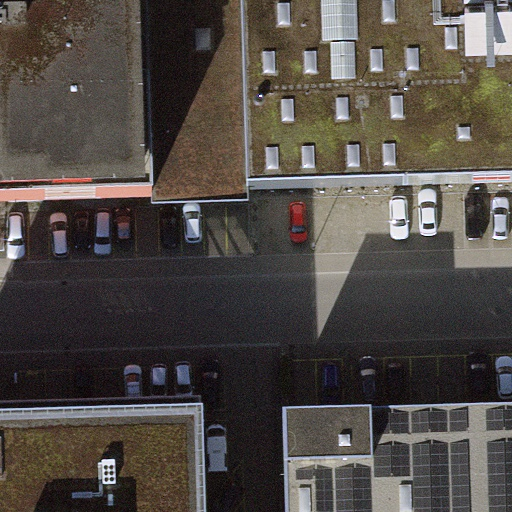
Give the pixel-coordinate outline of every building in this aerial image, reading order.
[(0,0),(0,182),(169,178),(162,0),(0,0)] [(162,0),(169,178),(268,180),(264,0),(162,0)] [(511,0),(264,0),(268,180),(511,175),(511,0)] [(0,511),(232,511),(230,418),(0,424),(0,511)] [(293,511),(511,511),(511,421),(291,429),(293,511)]
